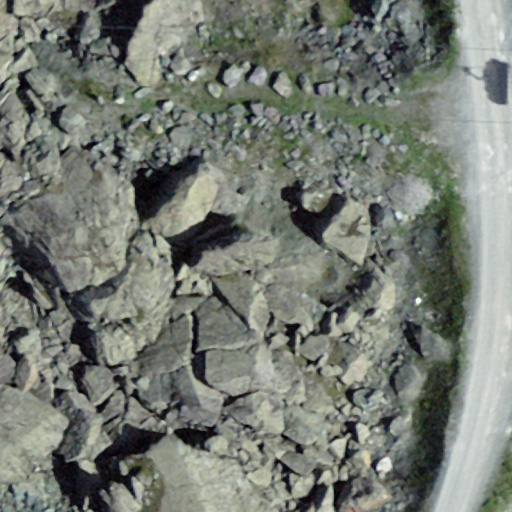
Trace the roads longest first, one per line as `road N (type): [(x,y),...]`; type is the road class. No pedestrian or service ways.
road 1 (track): [(511,328),(505,444),(480,511)]
road 2 (track): [(488,0),(511,182)]
